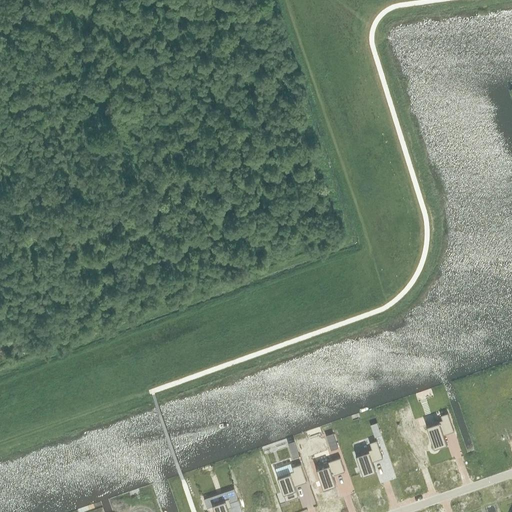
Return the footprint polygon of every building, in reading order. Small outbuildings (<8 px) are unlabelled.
[(480,434),(495,429),(492,422),(497,420),(495,416),(501,414),(494,393),(483,397),(487,408),(473,413),(480,434)] [(452,433),(445,414),(439,417),(441,422),(439,422),(424,427),(432,451),(445,447),(441,434),(443,433),(444,433),(445,435),(452,433)] [(377,423),(372,425),(375,436),(381,434),(377,423)] [(412,444),(406,426),(396,430),(402,448),(393,451),(398,467),(419,460),(413,444),(412,444)] [(333,434),(327,436),(331,450),(337,447),(333,434)] [(368,450),(357,454),(364,474),(377,469),(373,458),(376,457),(377,460),(384,457),(378,440),(371,442),(373,449),(370,449),(368,450)] [(297,450),(291,452),(293,458),(299,456),(297,450)] [(336,474),(343,472),(339,458),(315,466),(321,487),(335,483),(332,472),(335,471),(336,474)] [(293,471),(278,477),(286,501),(298,496),(294,483),(297,482),(298,485),(306,482),(300,465),(292,467),(293,471)] [(265,496),(259,478),(249,481),(255,500),(246,503),(248,511),(268,511),(271,511),(268,501),(267,499),(266,496),(265,496)] [(226,500),(215,504),(217,511),(231,511),(230,508),(234,507),(231,498),(226,500)]
